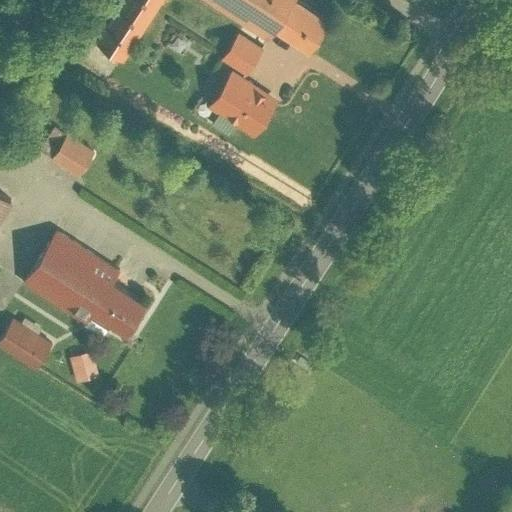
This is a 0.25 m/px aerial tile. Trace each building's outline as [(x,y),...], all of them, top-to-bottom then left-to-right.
[(125,0),(103,34),(127,49),(159,0),(125,0)] [(221,0),(273,34),(282,20),(313,41),(335,8),(323,0),(221,0)] [(269,43),(244,26),(227,51),(253,68),(269,43)] [(281,94),(237,64),(213,98),(258,129),(281,94)] [(52,151),(64,127),(53,121),(41,145),(52,151)] [(100,145),(74,127),(57,152),(83,170),(100,145)] [(0,224),(19,196),(0,183),(0,224)] [(124,263),(61,223),(27,276),(93,318),(101,306),(130,325),(151,292),(119,271),(124,263)] [(50,332),(19,312),(3,338),(33,357),(50,332)] [(76,377),(99,371),(92,346),(69,352),(76,377)]
